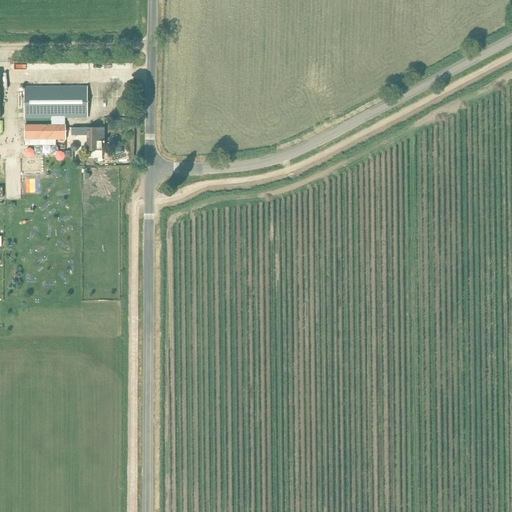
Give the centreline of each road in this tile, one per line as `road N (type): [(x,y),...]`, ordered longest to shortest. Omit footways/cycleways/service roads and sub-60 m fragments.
road 1 (unclassified): [(150,169),(277,157),(511,38)]
road 2 (unclassified): [(143,511),(150,169)]
road 3 (unclassified): [(0,47),(152,45)]
road 4 (unclassified): [(150,169),(152,45)]
